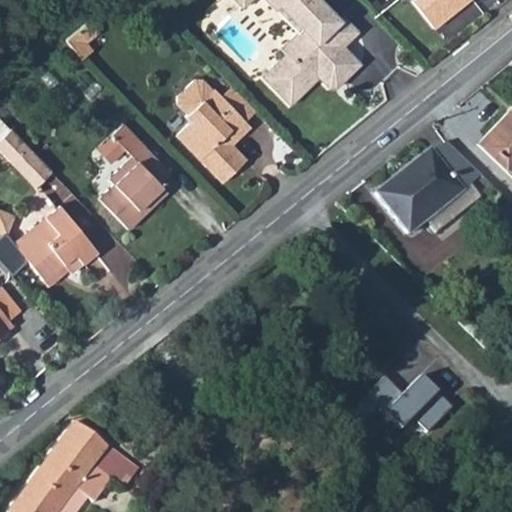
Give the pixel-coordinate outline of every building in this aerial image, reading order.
[(232,0),(242,10),(252,0),(232,0)] [(296,35),(279,51),(284,57),(261,79),(278,96),(285,90),(295,101),(309,88),(306,84),(314,76),(326,89),(334,89),(343,80),(343,73),(330,58),(341,47),(356,33),(341,18),(338,21),(317,0),(262,0),(273,12),(278,7),(300,31),(296,35)] [(414,0),(411,3),(432,29),(466,0),(414,0)] [(278,7),(273,12),(296,35),(300,31),(278,7)] [(81,59),(92,50),(85,42),(98,32),(89,20),(63,41),(81,59)] [(85,42),(92,50),(104,40),(98,32),(85,42)] [(341,47),(330,58),(343,73),(343,80),(358,65),(341,47)] [(186,115),(184,117),(189,122),(174,136),(212,177),(223,179),(236,167),(237,154),(228,146),(224,142),(230,136),(234,139),(247,126),(243,121),(220,96),(213,89),(211,91),(201,80),(194,80),(175,97),(175,104),(186,115)] [(243,121),(254,111),(230,86),(220,96),(243,121)] [(285,90),(278,96),(289,108),(295,101),(285,90)] [(511,183),(511,108),(474,149),(511,183)] [(0,134),(10,126),(0,114),(0,134)] [(159,185),(157,184),(169,172),(121,123),(109,134),(130,155),(105,177),(110,183),(95,197),(125,229),(148,207),(142,200),(159,185)] [(0,151),(11,163),(27,147),(9,128),(0,136),(0,151)] [(234,139),(230,136),(224,142),(228,146),(234,139)] [(432,153),(428,149),(374,193),(408,234),(425,221),(434,233),(479,198),(469,185),(480,176),(445,142),(432,153)] [(32,185),(49,170),(27,147),(11,163),(32,185)] [(148,207),(165,191),(159,185),(142,200),(148,207)] [(511,229),(511,206),(509,203),(497,216),(511,229)] [(41,280),(62,263),(65,268),(69,272),(95,251),(58,204),(43,216),(16,237),(9,242),(5,236),(1,236),(0,236),(0,264),(10,275),(26,262),(41,280)] [(43,216),(34,204),(7,226),(16,237),(43,216)] [(0,235),(1,236),(5,236),(7,226),(9,216),(0,213),(0,235)] [(44,284),(65,268),(62,263),(41,280),(44,284)] [(0,332),(11,324),(6,318),(18,308),(0,286),(0,332)] [(379,381),(359,401),(371,413),(377,407),(399,428),(410,417),(426,433),(451,407),(418,374),(396,397),(379,381)] [(136,468),(72,420),(4,511),(5,511),(71,511),(83,496),(90,500),(114,468),(128,478),(136,468)] [(173,498),(179,490),(170,484),(164,491),(173,498)]
